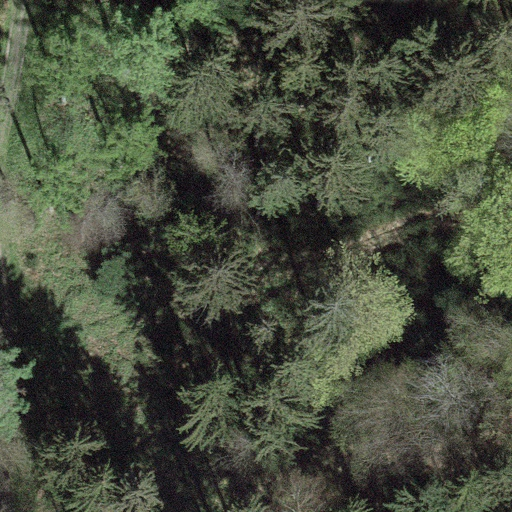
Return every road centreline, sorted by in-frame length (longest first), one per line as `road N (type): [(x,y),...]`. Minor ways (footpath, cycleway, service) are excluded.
road 1 (track): [(5,511),(0,247)]
road 2 (track): [(0,206),(26,0)]
